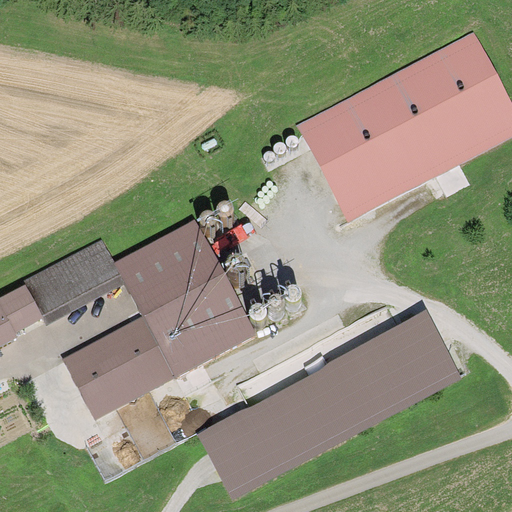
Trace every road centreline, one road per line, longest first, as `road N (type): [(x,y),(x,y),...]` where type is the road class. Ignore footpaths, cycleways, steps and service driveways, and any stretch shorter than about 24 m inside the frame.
road 1 (track): [(511,374),(427,303),(359,282),(283,239)]
road 2 (track): [(278,511),(511,430)]
road 3 (track): [(0,375),(118,322)]
